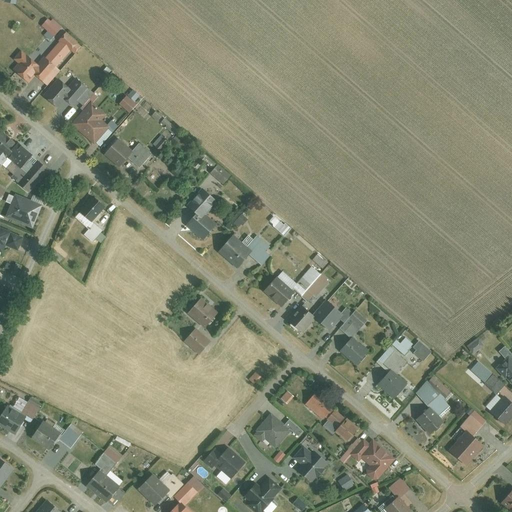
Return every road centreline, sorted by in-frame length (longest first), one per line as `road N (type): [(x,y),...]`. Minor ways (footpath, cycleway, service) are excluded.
road 1 (residential): [(298,355),(77,159)]
road 2 (residential): [(467,491),(298,355)]
road 3 (residential): [(77,159),(0,340)]
